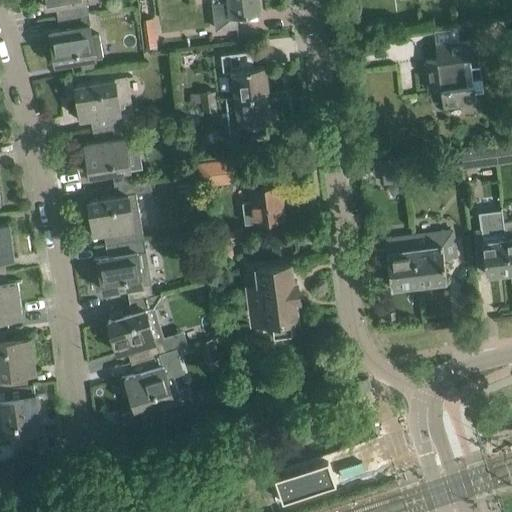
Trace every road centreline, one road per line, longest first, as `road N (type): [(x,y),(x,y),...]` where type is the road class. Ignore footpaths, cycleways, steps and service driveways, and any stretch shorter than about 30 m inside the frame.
road 1 (residential): [(0,485),(81,460),(61,272),(0,13)]
road 2 (residential): [(427,395),(375,365),(356,335),(310,0)]
road 3 (unclassified): [(454,511),(423,419),(427,395)]
